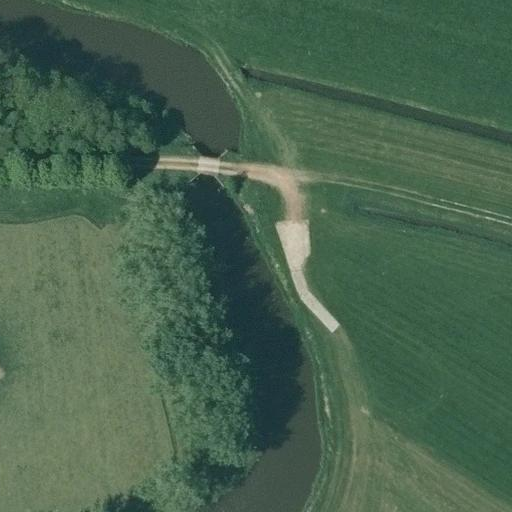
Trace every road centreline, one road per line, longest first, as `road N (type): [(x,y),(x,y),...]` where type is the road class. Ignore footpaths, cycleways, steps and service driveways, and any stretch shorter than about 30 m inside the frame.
road 1 (track): [(0,164),(69,158),(283,175),(305,301),(333,328)]
road 2 (track): [(283,175),(359,185),(511,225)]
